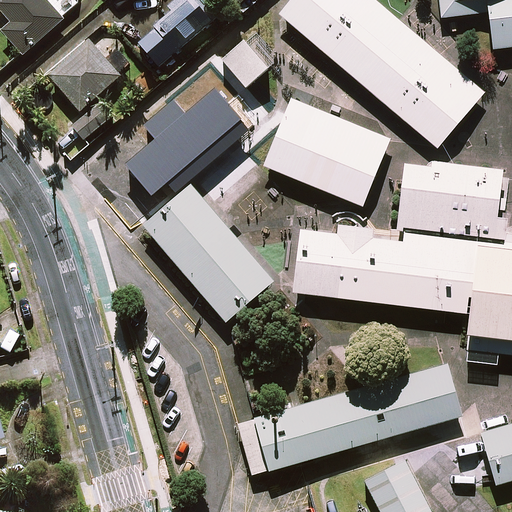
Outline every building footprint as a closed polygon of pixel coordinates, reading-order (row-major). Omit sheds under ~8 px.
[(63,21),(44,0),(1,0),(0,1),(0,10),(11,24),(2,32),(22,56),(63,21)] [(224,11),(213,0),(177,0),(169,8),(173,13),(137,44),(158,68),(224,11)] [(482,98),(368,0),(302,0),(281,24),(432,155),(482,98)] [(511,0),(433,0),(436,24),(482,19),(486,55),(511,51),(511,0)] [(270,68),(247,40),(222,62),(245,89),(270,68)] [(120,77),(87,41),(48,76),(80,112),(120,77)] [(129,169),(156,201),(172,188),(179,196),(258,133),(223,90),(193,114),(183,102),(148,130),(159,145),(129,169)] [(389,142),(289,104),(260,180),(360,218),(389,142)] [(104,123),(92,109),(72,127),(84,141),(104,123)] [(511,360),(511,242),(510,242),(511,221),(511,173),(397,160),(388,242),(288,231),(280,300),(456,320),(453,354),(511,360)] [(250,186),(233,168),(217,183),(233,201),(250,186)] [(280,287),(195,191),(143,237),(228,333),(280,287)] [(463,417),(448,364),(254,419),(268,470),(269,472),(298,464),(463,417)] [(511,480),(511,425),(477,436),(492,486),(511,480)] [(426,511),(432,509),(407,461),(397,466),(363,483),(378,511),(426,511)]
